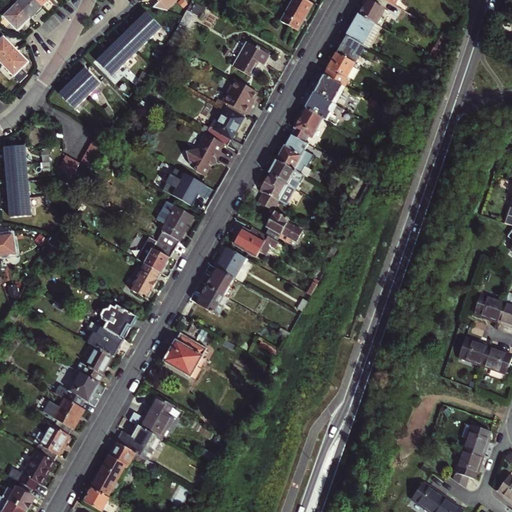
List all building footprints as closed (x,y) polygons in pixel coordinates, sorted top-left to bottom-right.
[(11,0),(16,5),(30,19),(42,7),(35,0),(11,0)] [(313,4),(305,0),(292,0),(280,21),(298,31),(313,4)] [(368,0),(366,0),(359,14),(380,26),(385,18),(381,16),(385,9),(368,0)] [(203,7),(192,1),(184,16),(180,22),(186,26),(194,14),(198,17),(203,7)] [(30,19),(16,5),(4,17),(5,18),(10,23),(18,31),(30,19)] [(147,14),(135,26),(148,40),(160,28),(147,14)] [(369,49),(381,27),(380,26),(359,14),(347,36),(350,38),(365,46),(369,49)] [(10,23),(5,18),(0,22),(0,23),(5,28),(10,23)] [(123,38),(136,52),(148,40),(135,26),(123,38)] [(454,39),(442,32),(430,54),(442,61),(454,39)] [(123,38),(111,49),(124,63),(136,52),(123,38)] [(337,53),(355,64),(365,46),(350,38),(344,47),(340,48),(337,53)] [(0,41),(0,61),(2,64),(16,51),(4,39),(0,41)] [(157,49),(162,51),(166,45),(160,42),(157,49)] [(264,65),(269,55),(247,42),(233,67),(250,77),(258,62),(264,65)] [(124,63),(111,49),(99,61),(112,76),(124,63)] [(162,51),(157,49),(153,55),(158,58),(162,51)] [(16,51),(2,64),(20,83),(26,76),(22,70),(28,64),(16,51)] [(346,79),(355,64),(337,53),(325,75),(345,87),(349,81),(346,79)] [(74,83),(87,96),(99,84),(86,71),(74,83)] [(144,81),(148,75),(143,72),(139,78),(144,81)] [(345,87),(325,75),(315,93),(335,104),(345,87)] [(141,88),(144,81),(139,78),(135,85),(141,88)] [(258,92),(234,79),(222,100),(223,101),(248,115),(254,104),(252,103),(258,92)] [(87,96),(74,83),(61,94),(75,109),(87,96)] [(306,108),(323,117),(327,119),(335,104),(315,93),(306,108)] [(223,143),(228,145),(243,117),(226,108),(214,128),(210,126),(209,128),(204,126),(201,131),(206,133),(223,143)] [(322,119),(323,117),(306,108),(295,128),(296,129),(293,135),(305,142),(310,132),(314,134),(318,125),(320,126),(323,120),(322,119)] [(117,117),(114,123),(119,126),(123,120),(117,117)] [(114,123),(110,130),(115,133),(119,126),(114,123)] [(215,156),(223,143),(206,133),(198,149),(186,152),(190,164),(195,166),(195,170),(204,176),(210,167),(217,165),(215,156)] [(308,144),(305,142),(293,135),(291,134),(277,160),(294,170),(300,174),(304,167),(307,168),(314,156),(305,151),(308,144)] [(97,135),(93,141),(105,148),(108,141),(97,135)] [(116,135),(114,140),(128,148),(131,144),(116,135)] [(93,141),(89,147),(101,154),(105,148),(93,141)] [(89,147),(85,155),(97,161),(101,154),(89,147)] [(7,166),(26,165),(25,148),(5,149),(7,166)] [(93,168),(97,161),(85,155),(82,161),(93,168)] [(66,171),(73,159),(66,156),(59,167),(66,171)] [(80,164),(73,159),(66,171),(74,175),(80,164)] [(269,174),(287,184),(288,185),(291,179),(300,184),(305,176),(300,174),(294,170),(277,160),(275,159),(272,164),(274,166),(269,174)] [(377,173),(383,162),(379,160),(373,170),(377,173)] [(8,183),(28,181),(26,165),(7,166),(8,183)] [(206,185),(174,168),(163,190),(194,207),(206,185)] [(273,210),(287,184),(269,174),(260,191),(264,193),(259,202),(273,210)] [(8,183),(10,200),(29,198),(28,181),(8,183)] [(29,198),(10,200),(12,217),(31,216),(29,198)] [(350,214),(355,217),(360,207),(356,205),(350,214)] [(175,207),(165,226),(183,236),(193,217),(175,207)] [(287,223),(290,219),(276,211),(269,223),(267,228),(269,229),(266,235),(267,236),(275,240),(277,241),(279,237),(288,242),(291,238),(297,241),(303,231),(287,223)] [(183,236),(165,226),(162,232),(157,242),(174,252),(183,236)] [(266,235),(252,227),(249,232),(244,230),(235,244),(256,256),(259,252),(264,254),(269,245),(264,242),(267,236),(266,235)] [(97,230),(94,236),(118,249),(121,245),(97,230)] [(54,234),(51,237),(60,242),(62,241),(56,235),(54,234)] [(12,235),(0,237),(0,256),(0,257),(14,255),(15,254),(12,235)] [(272,246),(275,240),(267,236),(264,242),(269,245),(272,246)] [(64,244),(60,242),(51,237),(46,243),(48,244),(52,247),(60,251),(64,244)] [(161,274),(170,259),(153,249),(157,242),(149,238),(137,260),(145,264),(161,274)] [(153,249),(170,259),(174,252),(157,242),(153,249)] [(338,247),(333,245),(327,256),(332,259),(338,247)] [(37,261),(47,266),(49,263),(52,264),(57,256),(60,251),(52,247),(44,260),(39,257),(37,261)] [(246,259),(228,248),(216,268),(234,278),(246,259)] [(15,261),(14,255),(0,257),(1,263),(15,261)] [(147,299),(161,274),(145,264),(130,290),(147,299)] [(229,287),(234,278),(216,268),(206,286),(228,299),(234,289),(229,287)] [(307,293),(311,296),(317,285),(313,283),(307,293)] [(228,299),(206,286),(196,303),(219,316),(228,299)] [(474,313),(482,315),(492,319),(490,322),(497,324),(505,304),(481,295),(474,313)] [(58,297),(55,301),(64,306),(66,302),(58,297)] [(298,308),(303,311),(308,302),(303,299),(298,308)] [(506,323),(511,325),(511,306),(505,304),(497,324),(505,326),(506,323)] [(107,323),(104,329),(121,338),(128,327),(131,328),(137,318),(117,306),(115,309),(111,306),(109,310),(103,311),(101,316),(102,320),(107,323)] [(98,325),(86,319),(83,323),(95,330),(98,325)] [(104,329),(99,327),(90,344),(96,348),(112,357),(114,358),(124,341),(121,338),(104,329)] [(163,362),(191,378),(207,349),(180,333),(163,362)] [(490,345),(483,343),(482,346),(473,343),(465,340),(459,357),(483,366),(490,345)] [(260,345),(278,356),(281,351),(263,341),(260,345)] [(511,358),(511,356),(506,354),(496,351),(497,348),(490,345),(483,366),(506,375),(511,358)] [(82,363),(77,371),(80,373),(100,384),(104,376),(101,374),(112,357),(96,348),(86,366),(82,363)] [(100,384),(80,373),(69,391),(60,385),(55,394),(65,399),(81,408),(85,400),(89,403),(100,384)] [(173,405),(156,396),(143,418),(134,413),(129,421),(139,426),(160,438),(162,439),(174,418),(167,415),(173,405)] [(81,408),(65,399),(54,419),(58,421),(54,427),(69,435),(73,429),(74,430),(84,410),(81,408)] [(54,427),(50,425),(45,435),(41,433),(36,442),(40,444),(36,451),(37,452),(54,461),(58,456),(59,456),(70,436),(69,435),(54,427)] [(487,439),(489,432),(471,425),(471,427),(466,425),(462,438),(467,440),(463,449),(485,457),(487,450),(484,449),(487,439)] [(148,459),(160,438),(139,426),(132,437),(124,432),(118,443),(147,459),(148,459)] [(142,467),(147,459),(118,443),(110,456),(127,465),(128,466),(131,461),(142,467)] [(453,480),(466,488),(469,478),(474,479),(477,472),(480,462),(483,464),(485,457),(463,449),(455,474),(453,480)] [(42,485),(56,462),(54,461),(37,452),(24,475),(42,485)] [(127,465),(110,456),(92,488),(110,499),(112,500),(118,490),(123,481),(119,479),(127,465)] [(498,491),(504,496),(511,501),(510,504),(511,505),(511,477),(510,476),(498,491)] [(3,498),(9,501),(27,511),(29,509),(31,511),(34,506),(32,504),(35,498),(30,495),(32,490),(20,484),(16,491),(14,489),(13,491),(8,488),(3,498)] [(436,494),(429,489),(422,484),(412,499),(429,511),(434,511),(445,497),(438,492),(436,494)] [(430,486),(429,489),(436,494),(438,492),(430,486)] [(92,488),(84,502),(102,511),(110,499),(92,488)] [(27,511),(9,501),(3,498),(0,496),(0,511),(27,511)] [(510,504),(511,501),(504,496),(502,498),(510,504)] [(461,511),(457,509),(449,504),(451,501),(445,497),(434,511),(461,511)] [(459,506),(451,501),(449,504),(457,509),(459,506)]
